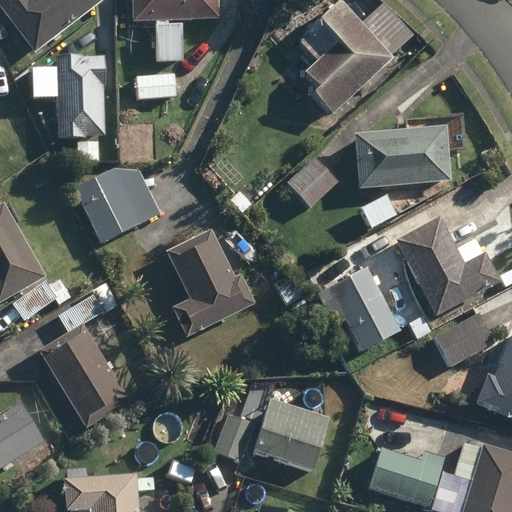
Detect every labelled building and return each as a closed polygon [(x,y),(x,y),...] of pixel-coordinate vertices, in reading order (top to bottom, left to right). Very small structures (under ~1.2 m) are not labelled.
[(0,0),(0,7),(37,55),(103,3),(100,0),(0,0)] [(133,0),(134,24),(220,22),(219,0),(133,0)] [(315,94),(335,116),(394,62),(392,59),(413,39),(383,7),(361,26),(341,5),(307,36),(310,40),(303,47),(318,64),(304,78),(317,92),(315,94)] [(176,24),(149,25),(152,65),(178,63),(176,24)] [(0,27),(0,42),(8,38),(3,26),(0,27)] [(57,60),(59,139),(105,138),(104,60),(57,60)] [(140,122),(179,119),(177,99),(176,77),(137,80),(139,101),(140,122)] [(356,138),(361,191),(451,182),(447,130),(356,138)] [(288,186),(312,211),(339,185),(316,160),(288,186)] [(74,192),(102,247),(162,218),(140,174),(115,172),(74,192)] [(252,188),(260,197),(271,186),(263,177),(252,188)] [(0,208),(0,306),(47,279),(4,207),(0,208)] [(426,207),(388,228),(436,319),(501,284),(486,256),(465,267),(440,220),(435,224),(426,207)] [(173,309),(189,340),(255,307),(240,278),(236,281),(212,234),(169,255),(191,299),(173,309)] [(345,324),(363,356),(402,333),(368,271),(318,299),(335,330),(345,324)] [(13,307),(24,323),(58,301),(45,284),(13,307)] [(40,353),(87,430),(130,404),(83,327),(116,306),(105,290),(58,319),(69,336),(40,353)] [(154,316),(163,337),(178,331),(168,309),(154,316)] [(436,339),(452,369),(496,345),(479,315),(436,339)] [(411,328),(418,339),(431,331),(423,320),(411,328)] [(477,406),(511,420),(511,338),(494,381),(488,378),(477,406)] [(255,455),(314,474),(330,422),(272,404),(255,455)] [(0,471),(35,451),(40,460),(23,470),(27,476),(61,456),(52,441),(44,446),(21,407),(0,419),(0,471)] [(215,455),(241,465),(255,427),(230,417),(215,455)] [(464,511),(511,511),(511,456),(484,449),(483,452),(465,446),(455,478),(474,483),(464,511)] [(371,490),(430,509),(445,460),(427,454),(423,465),(383,452),(371,490)] [(85,511),(91,511),(139,511),(137,478),(65,483),(66,511),(85,511)] [(143,481),(143,494),(153,493),(153,482),(143,481)]
